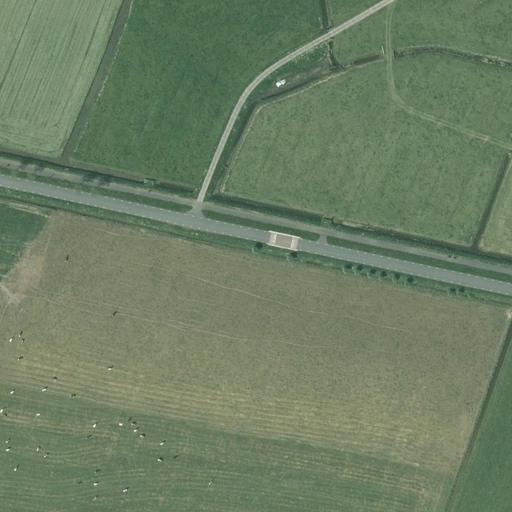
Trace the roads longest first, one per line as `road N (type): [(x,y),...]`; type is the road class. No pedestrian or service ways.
road 1 (tertiary): [(511,290),(192,222)]
road 2 (tertiary): [(192,222),(0,180)]
